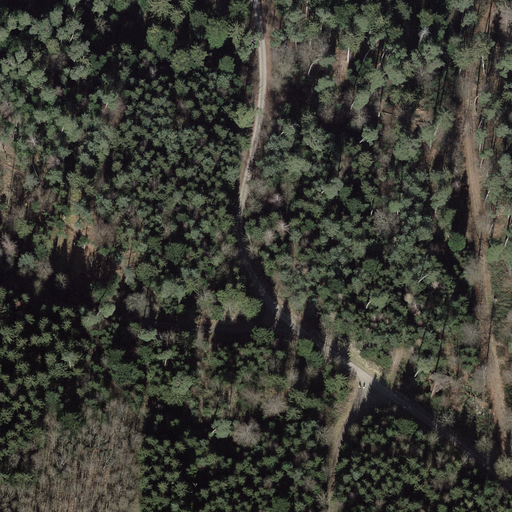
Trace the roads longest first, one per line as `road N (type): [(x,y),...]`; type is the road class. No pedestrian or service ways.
road 1 (track): [(511,485),(481,455),(301,332),(249,268),(241,208),(260,126),(264,57),(256,0)]
road 2 (track): [(511,442),(490,349),(467,102),(474,55),(498,0)]
road 3 (track): [(301,332),(161,325),(0,292)]
road 4 (track): [(369,381),(338,446),(331,511)]
